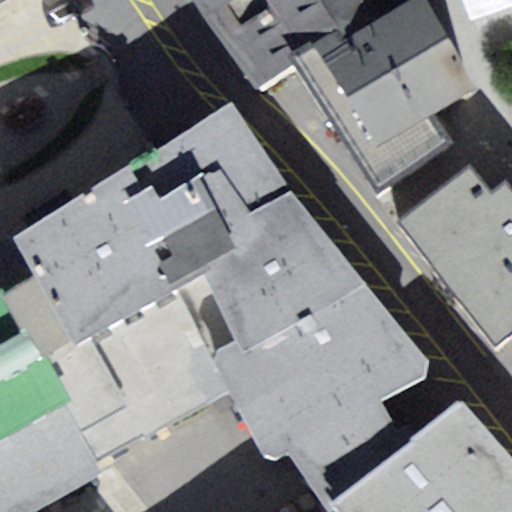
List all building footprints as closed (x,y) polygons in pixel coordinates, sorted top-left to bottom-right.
[(233,0),(194,0),(206,19),(233,0)] [(295,63),(343,32),(323,0),(233,0),(206,19),(256,90),(295,63)] [(295,63),(377,193),(455,144),(436,115),(481,87),(426,0),(407,0),(347,38),(343,32),(295,63)] [(323,0),(343,32),(347,38),(407,0),(323,0)] [(511,0),(464,0),(474,27),(511,13),(511,0)] [(289,450),(384,400),(428,378),(429,360),(292,192),(233,101),(16,234),(0,243),(0,511),(32,511),(104,472),(99,464),(230,395),(265,453),(277,458),(289,450)] [(471,163),(398,221),(498,346),(511,335),(511,187),(507,181),(493,192),(471,163)] [(338,511),(511,511),(511,459),(460,399),(417,434),(338,511)] [(384,400),(289,450),(335,511),(338,511),(417,434),(409,423),(399,430),(384,400)]
